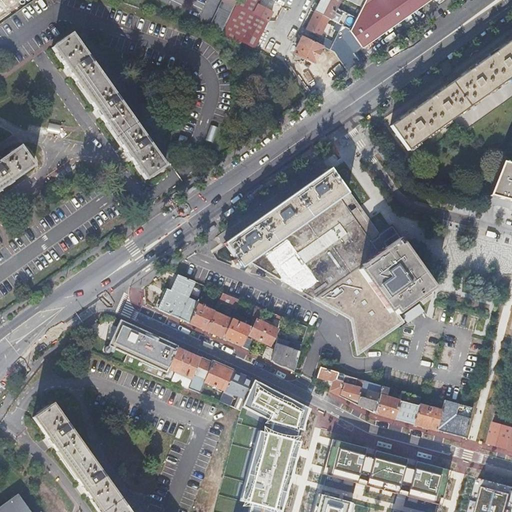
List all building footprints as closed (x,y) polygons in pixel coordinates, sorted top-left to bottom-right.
[(221,0),(209,25),(222,32),(237,0),(221,0)] [(239,0),(220,37),(239,44),(240,41),(254,49),(269,21),(273,14),(270,13),(259,7),(262,0),(239,0)] [(262,0),(259,7),(270,13),(273,6),(263,0),(262,0)] [(320,0),(320,1),(315,12),(328,19),(337,24),(342,26),(351,30),(356,19),(336,8),(340,0),(320,0)] [(365,0),(362,8),(357,18),(373,41),(397,24),(379,0),(365,0)] [(379,0),(397,24),(430,0),(379,0)] [(328,19),(315,12),(306,30),(314,34),(320,37),(328,19)] [(333,44),(329,50),(334,53),(339,59),(351,49),(358,43),(362,49),(373,41),(357,18),(356,19),(351,30),(342,26),(338,33),(333,44)] [(69,72),(78,85),(91,103),(97,112),(106,125),(124,150),(146,180),(165,167),(116,98),(71,35),(52,48),(69,72)] [(314,65),(323,47),(321,46),(302,37),(298,47),(293,55),(301,59),(300,62),(303,63),(304,61),(314,65)] [(333,44),(324,39),(321,46),(323,47),(329,50),(333,44)] [(511,39),(484,60),(448,85),(412,111),(390,127),(407,151),(452,120),(458,128),(456,135),(511,99),(511,78),(511,77),(511,76),(511,39)] [(351,49),(339,59),(347,71),(360,62),(351,49)] [(0,189),(10,183),(33,167),(20,147),(10,155),(0,161),(0,189)] [(511,165),(502,162),(486,205),(511,211),(511,165)] [(237,264),(240,269),(248,264),(340,199),(346,195),(330,172),(317,181),(316,178),(310,182),(306,185),(308,188),(283,205),(281,203),(275,207),(271,210),(272,213),(248,230),(246,228),(241,232),(236,235),(238,238),(225,247),(235,261),(232,262),(234,266),(237,264)] [(340,199),(248,264),(314,300),(378,255),(340,199)] [(378,255),(314,300),(350,320),(356,356),(403,323),(397,315),(433,289),(397,240),(378,255)] [(164,300),(159,311),(188,324),(197,305),(204,287),(177,276),(170,292),(168,290),(164,300)] [(236,310),(239,301),(222,294),(217,305),(220,306),(221,304),(236,310)] [(214,312),(197,305),(188,324),(197,328),(206,332),(214,312)] [(423,313),(417,305),(402,317),(407,324),(423,313)] [(215,336),(223,339),(231,320),(214,312),(206,332),(215,336)] [(127,355),(123,363),(163,379),(178,346),(120,320),(114,334),(108,347),(127,355)] [(247,336),(250,328),(231,320),(223,339),(227,341),(241,348),(247,336)] [(259,342),(267,323),(263,321),(262,324),(256,321),(249,337),(253,339),(255,340),(259,342)] [(272,325),(267,323),(259,342),(263,343),(270,346),(277,331),(271,328),(272,325)] [(241,348),(247,351),(253,339),(249,337),(247,336),(241,348)] [(289,345),(301,348),(303,341),(290,338),(289,345)] [(293,373),(299,353),(291,351),(292,350),(287,349),(288,344),(277,340),(274,350),(270,361),(281,367),(293,373)] [(178,346),(163,379),(187,388),(201,356),(178,346)] [(267,348),(262,357),(270,361),(274,350),(267,348)] [(201,356),(187,388),(199,393),(204,383),(224,391),(233,371),(201,356)] [(320,368),(332,372),(333,371),(321,368),(324,357),(320,368)] [(336,360),(324,357),(321,368),(333,371),(336,360)] [(329,392),(339,396),(344,375),(332,372),(320,368),(317,378),(320,378),(328,381),(328,382),(328,383),(328,384),(329,384),(329,385),(330,386),(331,386),(329,392)] [(233,394),(245,399),(253,380),(233,371),(224,391),(220,401),(229,405),(233,396),(232,396),(233,394)] [(347,401),(357,406),(363,381),(344,375),(339,396),(347,401)] [(309,410),(253,380),(245,399),(241,407),(273,424),(269,434),(259,431),(240,499),(251,503),(248,511),(275,511),(276,511),(278,511),(280,511),(300,442),(296,440),(299,430),(303,431),(309,410)] [(363,381),(357,406),(365,409),(375,414),(382,386),(363,381)] [(382,386),(375,414),(384,417),(394,420),(399,402),(386,397),(388,388),(382,386)] [(399,402),(394,420),(398,421),(414,425),(419,405),(421,398),(401,392),(399,400),(399,402)] [(441,411),(436,431),(440,432),(465,439),(467,429),(473,408),(444,400),(443,404),(441,411)] [(128,511),(52,404),(33,418),(54,447),(80,484),(99,511),(128,511)] [(419,405),(414,425),(419,426),(436,431),(441,411),(419,405)] [(485,444),(509,450),(511,437),(511,427),(491,422),(485,444)] [(448,473),(332,442),(322,477),(439,508),(448,473)] [(511,511),(511,509),(511,490),(476,482),(468,511),(511,511)] [(348,511),(351,503),(319,495),(314,511),(348,511)] [(0,511),(29,511),(18,496),(0,508),(0,511)]
